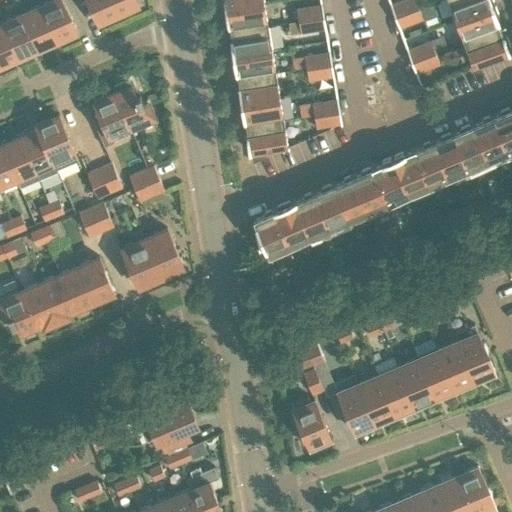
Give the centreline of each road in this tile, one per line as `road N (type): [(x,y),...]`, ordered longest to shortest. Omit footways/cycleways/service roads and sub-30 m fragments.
road 1 (residential): [(257,493),(511,403)]
road 2 (residential): [(0,389),(225,295)]
road 3 (residential): [(257,493),(225,295)]
road 4 (residential): [(210,206),(180,23)]
road 5 (residential): [(210,206),(370,141)]
road 6 (residential): [(30,86),(180,23)]
road 7 (residential): [(348,0),(370,141)]
road 8 (residential): [(418,122),(370,0)]
